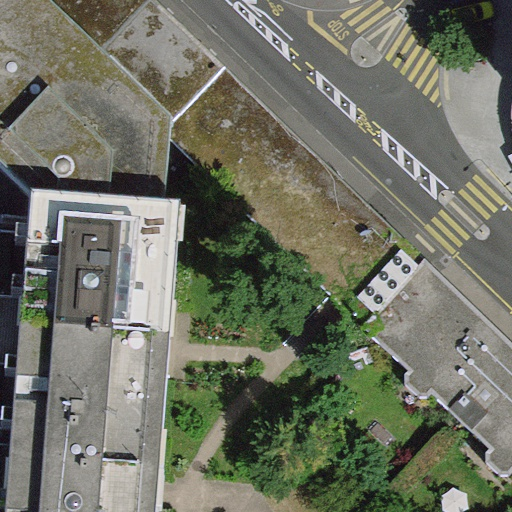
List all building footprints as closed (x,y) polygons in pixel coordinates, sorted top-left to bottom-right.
[(0,0),(0,168),(33,200),(167,210),(172,142),(173,129),(38,0),(0,0)] [(153,0),(38,0),(173,129),(172,142),(346,310),(352,305),(409,246),(153,0)] [(22,331),(171,343),(180,211),(167,210),(33,200),(22,331)] [(371,322),(427,264),(409,246),(352,305),(371,322)] [(511,345),(427,264),(371,322),(365,328),(511,470),(511,345)] [(11,463),(160,474),(171,343),(22,331),(11,463)] [(7,511),(157,511),(160,474),(11,463),(7,511)]
